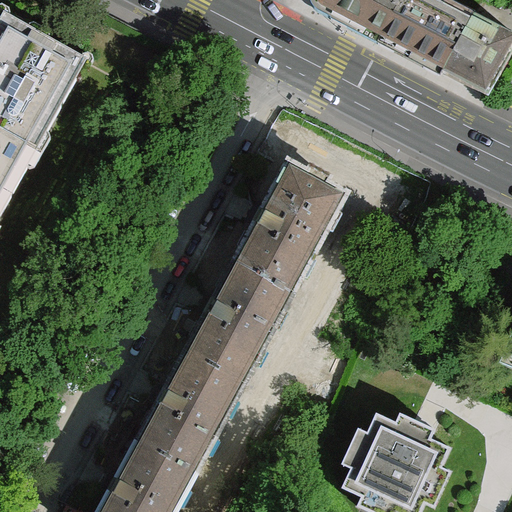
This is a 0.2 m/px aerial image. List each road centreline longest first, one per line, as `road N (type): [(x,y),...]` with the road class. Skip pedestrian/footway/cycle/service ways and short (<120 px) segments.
road 1 (residential): [(28,511),(289,47)]
road 2 (primary): [(289,47),(511,159)]
